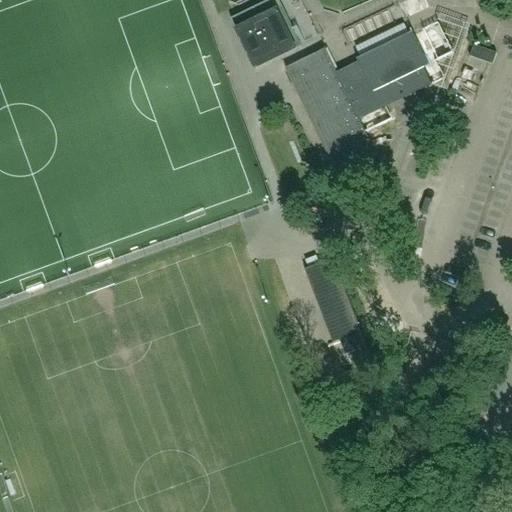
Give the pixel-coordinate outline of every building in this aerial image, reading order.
[(267,0),(230,18),(255,69),(301,47),(278,0),(267,0)] [(401,25),(424,17),(418,0),(417,0),(395,8),(401,25)] [(380,164),(359,121),(433,85),(431,82),(424,67),(428,65),(412,32),(355,59),(357,61),(360,68),(339,79),(335,73),(324,49),(284,68),(341,183),(380,164)] [(346,355),(355,352),(367,347),(333,259),(318,265),(305,270),(333,343),(340,340),(346,355)] [(465,346),(442,340),(429,386),(453,393),(465,346)]
